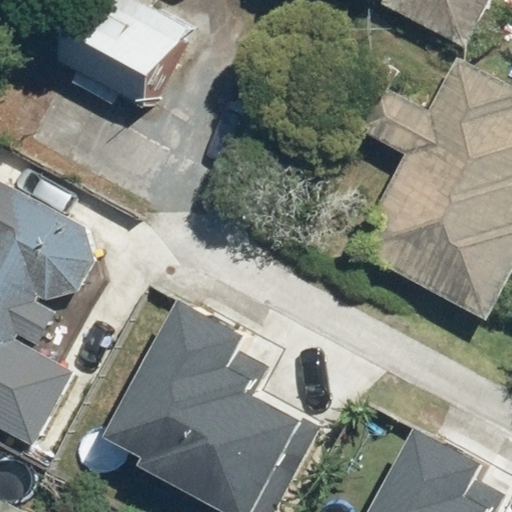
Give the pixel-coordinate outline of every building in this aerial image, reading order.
[(114,0),(82,0),(52,59),(153,110),(189,37),(114,0)] [(387,0),(472,51),(502,0),(387,0)] [(368,131),(413,157),(361,249),(494,325),(511,292),(511,86),(470,62),(443,110),(395,83),(368,131)] [(48,335),(28,325),(42,326),(70,314),(87,285),(78,246),(0,205),(0,459),(22,471),(62,395),(27,377),(48,335)] [(261,336),(197,302),(123,442),(160,461),(154,471),(231,511),(268,511),(314,426),(264,399),(278,371),(250,356),(261,336)] [(495,455),(434,422),(386,511),(502,511),(511,496),(482,480),(495,455)] [(35,511),(0,492),(0,511),(35,511)]
